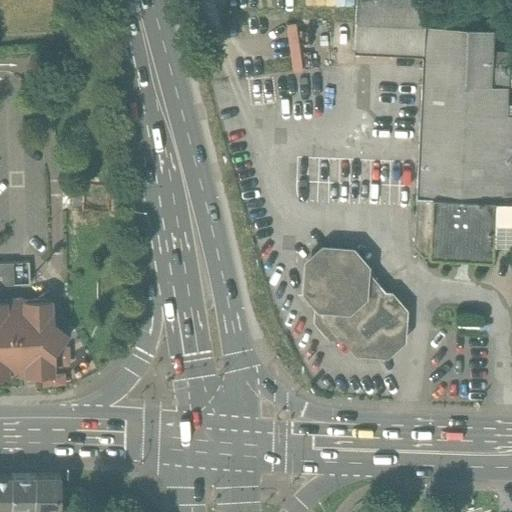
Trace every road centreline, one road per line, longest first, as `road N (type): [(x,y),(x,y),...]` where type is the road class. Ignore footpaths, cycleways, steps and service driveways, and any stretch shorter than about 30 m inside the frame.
road 1 (primary): [(185,198),(134,0)]
road 2 (secondary): [(180,273),(137,366),(67,431)]
road 3 (primary): [(238,369),(211,237),(185,198)]
road 4 (primary): [(180,273),(196,438)]
road 5 (track): [(141,29),(0,38)]
road 6 (primary): [(349,445),(321,417),(238,369)]
road 7 (primary): [(511,448),(379,447)]
road 8 (secondary): [(196,438),(67,431)]
